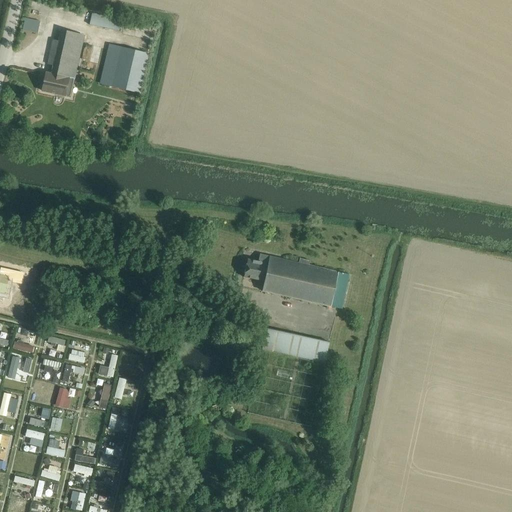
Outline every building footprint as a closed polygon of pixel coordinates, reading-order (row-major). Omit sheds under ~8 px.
[(92,14),(90,25),(104,27),(119,31),(122,20),(111,17),(92,14)] [(23,30),(38,33),(40,22),(25,19),(23,30)] [(54,66),(51,75),(47,74),(43,92),(65,97),(69,79),(75,80),(85,36),(61,31),(59,42),(53,40),(48,64),(54,66)] [(100,84),(140,94),(149,55),(109,45),(100,84)] [(342,309),(349,275),(307,266),(308,262),(299,260),(298,263),(260,255),(258,261),(248,259),(244,277),(265,281),(262,291),(337,308),(342,309)] [(0,274),(0,292),(5,294),(8,281),(21,284),(23,274),(1,269),(0,275),(0,274)] [(266,330),(262,350),(324,364),(325,364),(330,343),(266,330)]
